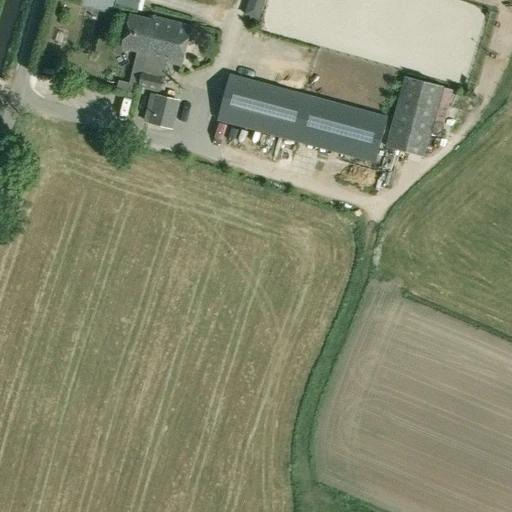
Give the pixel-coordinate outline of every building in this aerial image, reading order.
[(151,21),(130,16),(122,47),(138,51),(138,54),(180,65),(190,28),(152,19),(151,21)] [(230,74),(217,120),(376,163),(389,117),(230,74)] [(411,77),(396,135),(424,142),(440,84),(411,77)] [(173,130),(180,99),(156,93),(155,94),(151,93),(144,122),(148,123),(148,124),(173,130)] [(301,156),(298,165),(322,171),(325,162),(301,156)]
